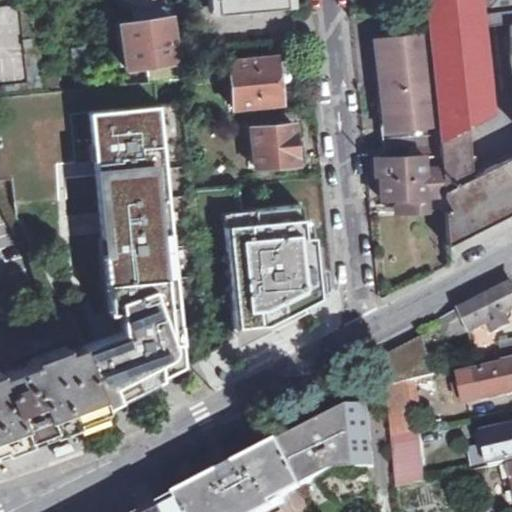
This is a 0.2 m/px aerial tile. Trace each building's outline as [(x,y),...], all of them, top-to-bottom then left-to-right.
[(216,0),(218,12),(285,6),(284,0),(216,0)] [(511,0),(425,0),(426,8),(427,26),(436,123),(437,143),(442,192),(443,207),(446,245),(510,213),(511,211),(511,0)] [(0,84),(21,83),(17,8),(0,8),(0,84)] [(137,17),(122,19),(127,60),(146,58),(149,76),(185,71),(183,52),(175,54),(168,12),(137,17)] [(376,40),(381,90),(386,128),(434,123),(424,34),(376,40)] [(283,56),(230,61),(233,107),(280,103),(278,84),(285,83),(284,74),(283,56)] [(386,128),(381,90),(377,90),(379,111),(383,147),(431,141),(436,141),(434,123),(386,128)] [(160,110),(90,116),(111,322),(124,321),(127,343),(85,359),(103,406),(126,395),(186,364),(160,110)] [(302,136),(295,137),(294,124),(250,127),(253,167),(305,162),(303,143),(302,136)] [(442,192),(437,143),(436,143),(414,145),(414,156),(404,157),(379,158),(380,178),(380,198),(395,198),(396,210),(428,208),(427,193),(442,192)] [(428,208),(443,207),(442,192),(427,193),(428,208)] [(304,206),(223,216),(238,334),(272,331),(324,302),(316,220),(305,222),(304,206)] [(511,284),(443,319),(446,325),(462,317),(468,327),(469,336),(472,334),(477,331),(476,328),(511,309),(511,284)] [(511,309),(476,328),(477,331),(472,334),(474,339),(511,320),(511,309)] [(456,334),(468,327),(462,317),(446,325),(449,333),(456,334)] [(407,344),(384,356),(387,383),(399,381),(435,374),(423,336),(407,344)] [(511,339),(499,342),(502,357),(511,355),(511,339)] [(471,354),(473,366),(491,362),(492,368),(503,365),(502,360),(502,357),(499,342),(489,344),(491,350),(471,354)] [(0,445),(34,432),(103,406),(85,359),(80,345),(0,375),(0,445)] [(503,365),(492,368),(488,368),(493,395),(511,390),(511,357),(502,360),(503,365)] [(473,366),(474,371),(488,368),(492,368),(491,362),(473,366)] [(488,368),(474,371),(462,374),(467,400),(493,395),(488,368)] [(399,381),(387,383),(392,437),(417,431),(420,430),(418,418),(423,417),(422,407),(416,408),(413,384),(400,387),(399,381)] [(278,443),(301,487),(317,479),(338,501),(369,498),(366,469),(374,468),(368,405),(366,398),(353,404),(318,422),(322,430),(318,432),(314,428),(311,427),(307,428),(303,431),(302,435),(295,434),(278,443)] [(511,425),(481,432),(488,466),(508,462),(511,460),(511,425)] [(417,431),(392,437),(397,487),(421,482),(417,431)] [(58,457),(77,449),(73,440),(54,447),(58,457)] [(264,511),(273,507),(271,503),(301,487),(278,443),(273,446),(227,469),(175,496),(183,511),(264,511)] [(183,511),(175,496),(150,509),(144,511),(183,511)]
